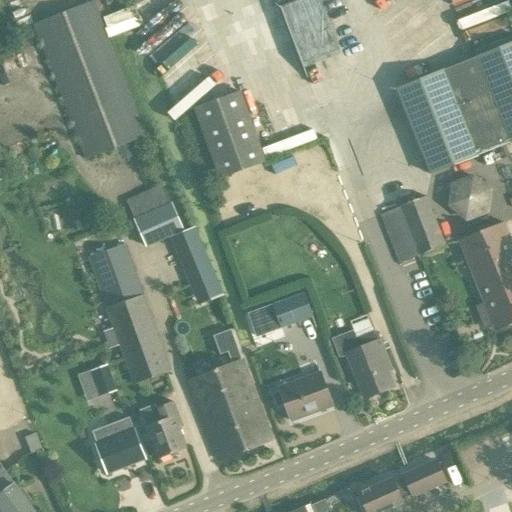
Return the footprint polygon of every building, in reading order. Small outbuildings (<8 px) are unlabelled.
[(295,0),(278,6),(301,67),(339,53),(319,0),(295,0)] [(86,158),(144,136),(93,3),(35,26),(86,158)] [(511,42),(397,88),(432,177),(511,145),(511,42)] [(195,109),(220,179),(266,163),(240,93),(195,109)] [(451,185),(448,208),(466,222),(488,213),(491,190),(473,176),(451,185)] [(170,204),(163,186),(127,201),(134,219),(146,247),(183,231),(171,203),(170,204)] [(399,265),(446,247),(427,198),(381,216),(399,265)] [(495,331),(511,323),(511,242),(504,224),(459,242),(495,331)] [(135,384),(171,371),(125,245),(89,258),(135,384)] [(210,264),(188,273),(193,285),(215,275),(210,264)] [(272,305),(249,313),(257,337),(281,328),(313,316),(304,293),(272,305)] [(243,360),(231,329),(213,335),(220,355),(228,352),(233,364),(190,381),(220,462),(274,441),(243,360)] [(348,356),(365,399),(394,388),(388,371),(392,369),(380,341),(379,341),(375,330),(357,338),(354,331),(332,340),(340,359),(348,356)] [(92,372),(101,396),(116,390),(108,366),(92,372)] [(310,412),(333,404),(321,373),(280,388),(282,393),(274,395),(279,407),(286,404),(293,422),(311,415),(310,412)] [(154,404),(140,410),(159,459),(187,449),(180,429),(184,427),(174,402),(156,409),(154,404)] [(96,443),(104,465),(108,474),(146,460),(130,418),(93,432),(97,443),(96,443)] [(35,433),(26,437),(32,453),(41,449),(35,433)] [(459,460),(455,449),(446,453),(450,464),(459,460)] [(394,482),(393,479),(360,494),(367,511),(385,511),(387,509),(403,502),(402,499),(413,494),(414,497),(446,482),(437,461),(404,476),(405,477),(394,482)] [(36,511),(3,467),(0,467),(0,511),(36,511)]
